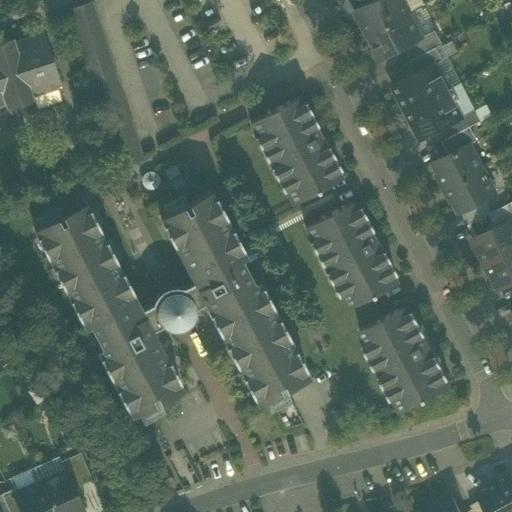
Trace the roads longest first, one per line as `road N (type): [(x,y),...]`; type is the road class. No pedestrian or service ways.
road 1 (residential): [(511,399),(284,0)]
road 2 (residential): [(289,479),(511,420)]
